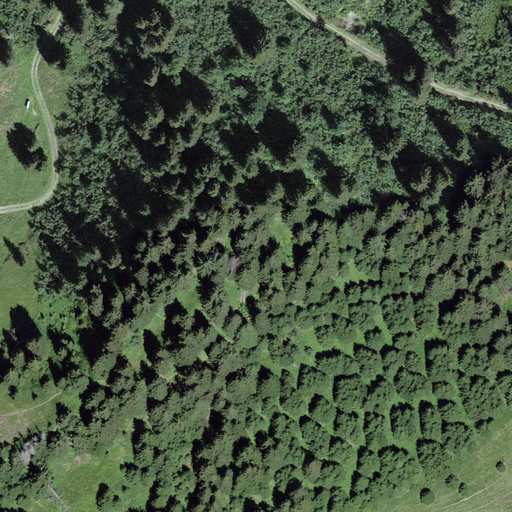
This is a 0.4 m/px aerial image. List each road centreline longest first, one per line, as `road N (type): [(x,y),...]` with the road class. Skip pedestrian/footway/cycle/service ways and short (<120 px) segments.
road 1 (track): [(0,211),(54,187),(50,124),(29,80),(29,60),(65,0)]
road 2 (track): [(291,0),(396,67),(511,109)]
